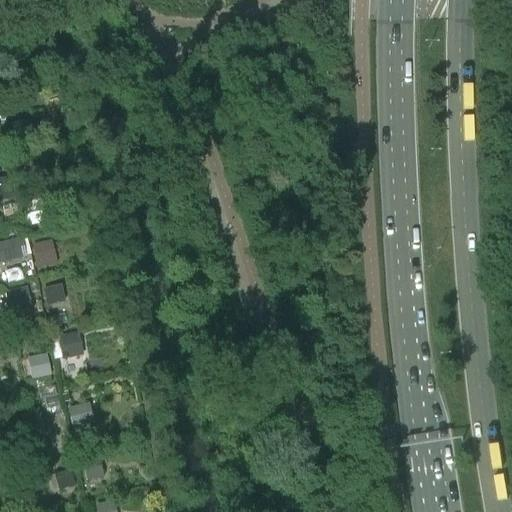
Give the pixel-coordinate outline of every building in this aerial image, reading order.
[(0,200),(11,198),(8,182),(0,184),(0,200)] [(46,221),(41,200),(24,204),(29,225),(46,221)] [(18,241),(0,245),(0,262),(22,258),(18,241)] [(57,262),(52,241),(33,246),(38,267),(57,262)] [(65,302),(61,284),(41,289),(44,307),(65,302)] [(31,309),(26,288),(6,293),(11,313),(31,309)] [(83,355),(79,333),(58,337),(63,359),(83,355)] [(51,378),(45,355),(25,359),(31,382),(51,378)] [(53,388),(36,392),(38,400),(55,396),(53,388)] [(73,425),(89,421),(85,405),(69,409),(73,425)] [(63,432),(58,412),(41,416),(46,436),(63,432)] [(103,478),(99,457),(81,460),(86,481),(103,478)] [(74,488),(69,471),(52,476),(57,493),(74,488)] [(114,511),(112,503),(93,507),(94,511),(114,511)]
